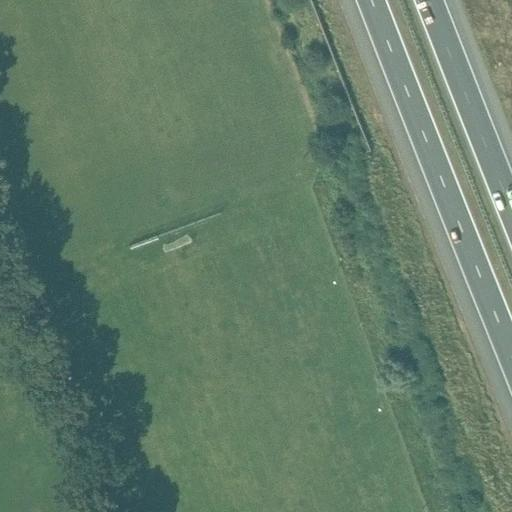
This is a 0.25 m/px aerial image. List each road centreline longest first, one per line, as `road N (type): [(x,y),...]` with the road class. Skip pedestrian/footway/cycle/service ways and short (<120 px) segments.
road 1 (motorway): [(369,0),(511,372)]
road 2 (motorway): [(511,191),(436,0)]
